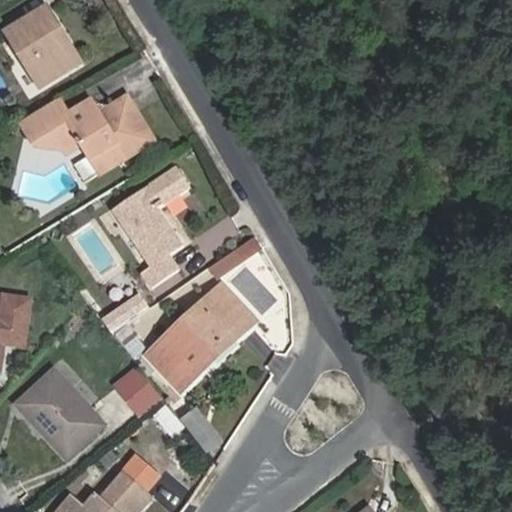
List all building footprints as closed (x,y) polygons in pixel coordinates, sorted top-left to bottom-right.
[(46,7),(4,31),(38,87),(54,77),(50,70),(64,59),(46,26),(53,20),(46,7)] [(54,77),(80,62),(53,20),(46,26),(64,59),(50,70),(54,77)] [(67,151),(82,141),(99,166),(151,135),(126,98),(101,113),(94,102),(71,117),(53,128),(55,132),(67,151)] [(55,132),(53,128),(71,117),(59,99),(22,121),(38,143),(55,132)] [(99,166),(105,173),(155,142),(151,135),(99,166)] [(196,186),(182,166),(116,212),(152,267),(143,273),(154,290),(183,270),(171,255),(186,244),(163,209),(196,186)] [(212,268),(220,279),(261,249),(255,239),(212,268)] [(224,282),(150,350),(145,355),(182,395),(262,322),(224,282)] [(0,318),(0,372),(1,373),(5,343),(25,344),(30,298),(3,295),(0,318)] [(114,334),(136,361),(145,355),(150,350),(130,323),(114,334)] [(110,423),(57,365),(13,404),(67,461),(110,423)] [(142,370),(120,386),(135,406),(158,390),(142,370)] [(135,406),(144,418),(166,400),(158,390),(135,406)] [(198,407),(185,416),(208,449),(221,439),(198,407)] [(85,504),(73,494),(57,511),(139,511),(154,497),(125,472),(102,499),(95,492),(85,504)]
